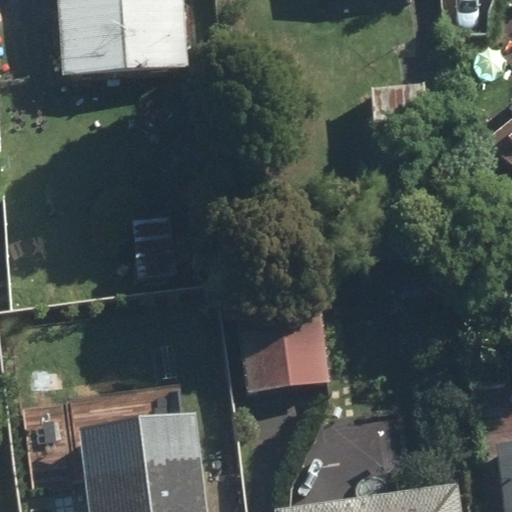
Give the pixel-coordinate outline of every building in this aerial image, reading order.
[(172,0),(45,0),(51,88),(177,80),(172,0)] [(409,95),(362,94),(362,143),(409,144),(409,95)] [(511,183),(511,105),(475,133),(511,183)] [(163,285),(166,226),(126,224),(123,283),(163,285)] [(230,327),(236,401),(319,394),(313,320),(230,327)] [(511,511),(511,457),(486,459),(490,511),(511,511)] [(66,511),(199,511),(194,469),(64,485),(66,511)] [(448,511),(448,501),(357,511),(448,511)]
